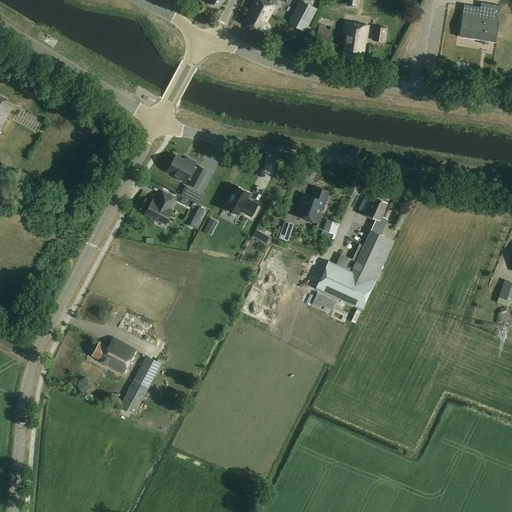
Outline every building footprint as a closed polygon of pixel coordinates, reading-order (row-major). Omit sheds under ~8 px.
[(275,6),(263,0),(255,0),(248,14),(249,15),(246,22),(260,30),(264,22),(265,23),(275,6)] [(316,9),(303,2),(291,24),(305,31),(316,9)] [(459,36),(469,38),(469,37),(482,39),(481,43),(488,44),(489,40),(495,41),(495,42),(496,42),(501,6),(482,3),(481,7),(464,4),(459,36)] [(369,25),(345,22),(343,33),(346,33),(343,53),(363,56),(365,43),(366,43),(369,25)] [(326,26),(319,25),(314,47),(316,47),(316,45),(320,45),(320,48),(328,50),(333,28),(329,27),(329,29),(326,29),(326,26)] [(387,28),(375,26),(372,40),(385,43),(387,28)] [(8,98),(0,94),(0,130),(13,106),(6,102),(8,98)] [(176,155),(168,171),(178,176),(177,178),(185,182),(187,178),(192,181),(190,185),(197,188),(207,170),(200,166),(199,168),(194,166),(196,162),(188,158),(187,161),(176,155)] [(251,193),(236,186),(225,207),(239,214),(241,211),(251,216),(258,204),(247,199),(251,193)] [(328,192),(315,188),(312,196),(304,193),(297,214),(318,221),(328,192)] [(174,198),(163,192),(157,203),(152,200),(146,213),(166,223),(172,211),(169,209),(174,198)] [(387,203),(373,196),(365,214),(380,221),(383,215),(382,214),(387,203)] [(210,218),(207,225),(214,228),(217,222),(210,218)] [(339,224),(327,220),(322,235),(334,239),(339,224)] [(294,224),(285,221),(279,237),(289,240),(294,224)] [(256,230),(252,237),(265,244),(269,238),(256,230)] [(394,241),(370,230),(351,271),(329,260),(316,288),(362,309),(394,241)] [(511,296),(511,282),(504,280),(499,297),(511,301),(511,296)] [(319,292),(313,303),(320,307),(322,304),(333,309),(337,301),(319,292)] [(135,350),(112,338),(108,346),(99,342),(92,355),(101,360),(100,362),(123,374),(135,350)] [(161,363),(147,356),(119,406),(134,414),(161,363)]
